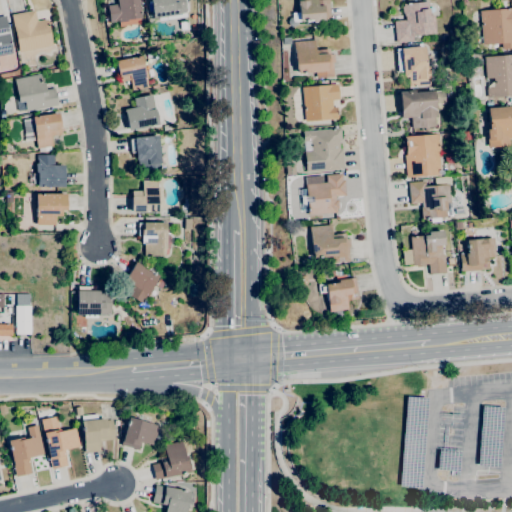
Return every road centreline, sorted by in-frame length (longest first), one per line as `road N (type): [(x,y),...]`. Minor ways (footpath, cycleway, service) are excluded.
road 1 (residential): [(363,0),(389,283),(414,306),(511,298)]
road 2 (residential): [(67,0),(91,111),(96,248)]
road 3 (secondary): [(239,360),(429,344)]
road 4 (tertiary): [(233,0),(237,182)]
road 5 (secondary): [(91,372),(202,393),(226,428)]
road 6 (secondary): [(239,360),(227,392),(229,511)]
road 7 (secondary): [(251,511),(251,392),(239,360)]
road 8 (secondary): [(0,373),(130,369)]
road 9 (tertiary): [(240,231),(239,360)]
road 10 (residential): [(0,511),(117,484)]
